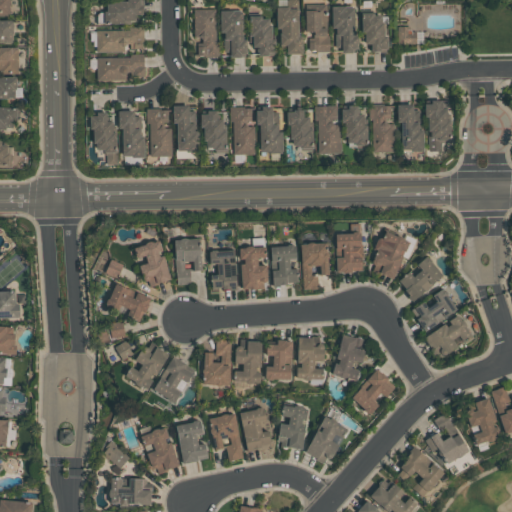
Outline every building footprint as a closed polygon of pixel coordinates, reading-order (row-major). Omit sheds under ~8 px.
[(0,0),(9,0),(9,16),(0,16),(0,0)] [(126,0),(140,0),(140,6),(142,6),(142,8),(143,8),(143,12),(142,12),(143,15),(134,15),(134,21),(130,21),(130,24),(104,25),(104,12),(106,12),(106,4),(112,4),(112,2),(126,2),(126,0)] [(305,5),(325,5),(325,29),(324,29),(324,35),(325,35),(325,36),(327,36),(328,52),(315,52),(315,51),(308,51),(308,38),(312,38),(312,32),(304,32),(304,11),(305,11),(305,5)] [(350,6),(350,8),(352,8),(353,36),(356,36),(356,49),(350,49),(350,53),(340,53),(340,48),(334,48),(334,28),(330,28),(330,7),(350,6)] [(287,8),(287,9),(297,9),(297,37),(301,37),(301,54),(285,54),(285,48),(279,48),(279,29),(275,29),(275,8),(287,8)] [(193,9),(214,9),(215,43),(218,43),(218,57),(203,57),(203,56),(196,56),(196,43),(201,43),(201,40),(198,38),(193,38),(193,9)] [(239,11),(239,12),(241,12),(241,40),(245,40),(245,54),(238,54),(238,58),(228,58),(228,52),(223,52),(223,33),(219,33),(219,11),(239,11)] [(372,16),(380,16),(380,23),(382,23),(382,37),(386,37),(386,50),(385,50),(385,52),(369,52),(369,45),(363,45),(363,39),(360,40),(360,16),(359,16),(359,13),(372,13),(372,16)] [(260,16),(260,19),(268,19),(268,25),(270,25),(271,39),(274,39),(274,52),(273,52),(273,56),(258,56),(258,52),(255,52),(255,49),(251,49),(251,42),(248,42),(248,17),(260,16)] [(0,21),(12,21),(12,35),(11,35),(11,43),(0,43),(0,21)] [(128,27),(142,27),(143,49),(129,49),(129,44),(123,44),(123,52),(96,52),(95,31),(128,30),(128,27)] [(396,27),(408,27),(408,30),(409,30),(410,31),(410,32),(411,32),(415,32),(415,44),(396,45),(396,27)] [(17,74),(0,74),(0,48),(17,48),(17,74)] [(129,55),(143,54),(143,76),(130,77),(130,72),(124,72),(124,80),(96,80),(96,58),(129,58),(129,55)] [(0,77),(15,77),(15,90),(13,90),(13,99),(0,99),(0,77)] [(445,100),(445,121),(448,121),(449,139),(450,138),(450,143),(439,143),(439,151),(427,151),(427,136),(429,136),(428,132),(426,132),(426,118),(423,118),(423,105),(430,105),(430,101),(445,100)] [(386,124),(392,124),(393,152),(371,153),(370,120),(367,120),(367,105),(389,105),(389,118),(385,119),(385,123),(386,124)] [(395,105),(411,105),(412,110),(418,110),(419,131),(422,131),(422,152),(409,152),(409,150),(400,151),(399,123),(396,123),(395,105)] [(171,106),(187,106),(187,111),(194,111),(194,132),(198,132),(198,152),(185,153),(185,151),(176,151),(175,124),(171,124),(171,106)] [(313,106),(335,106),(336,119),(331,119),(331,123),(332,124),(333,125),(339,125),(339,153),(317,153),(316,119),(313,119),(313,106)] [(347,106),(356,106),(356,110),(358,110),(358,113),(356,114),(356,115),(362,115),(362,126),(366,126),(366,146),(354,146),(354,143),(346,143),(346,137),(343,137),(343,123),(340,123),(339,110),(347,110),(347,106)] [(228,107),(241,107),(241,108),(250,108),(250,121),(245,121),(245,125),(247,127),(247,126),(253,126),(254,154),(232,154),(232,122),(228,122),(228,107)] [(260,107),(270,107),(270,112),(277,112),(278,132),(280,132),(281,154),(267,154),(267,153),(259,153),(258,125),(254,125),(254,111),(260,111),(260,107)] [(0,108),(18,109),(17,121),(14,120),(14,123),(11,122),(11,130),(4,129),(4,131),(0,130),(0,108)] [(145,109),(157,108),(157,110),(166,110),(167,123),(160,123),(160,125),(164,128),(170,128),(170,156),(149,156),(148,123),(145,123),(145,109)] [(285,113),(292,113),(292,110),(302,110),(302,118),(308,118),(308,129),(311,129),(311,149),(299,149),(299,146),(291,146),(291,139),(289,139),(289,126),(285,126),(285,113)] [(117,112),(133,111),(133,116),(140,116),(140,129),(140,136),(144,136),(144,158),(131,158),(131,157),(122,157),(121,129),(117,129),(117,112)] [(205,115),(205,111),(215,111),(215,115),(217,115),(218,118),(215,119),(215,120),(221,120),(221,131),(225,131),(225,149),(226,149),(226,151),(213,151),(213,149),(205,149),(205,142),(202,142),(202,128),(199,128),(198,115),(205,115)] [(95,117),(95,113),(105,113),(105,117),(108,117),(108,120),(106,120),(106,122),(111,122),(112,133),(115,133),(115,143),(113,144),(113,150),(116,150),(116,165),(106,165),(106,155),(103,153),(103,151),(95,151),(95,144),(93,144),(92,130),(89,130),(89,117),(95,117)] [(0,146),(6,147),(5,154),(11,155),(10,167),(0,166),(0,146)] [(403,253),(399,251),(397,256),(401,258),(391,280),(367,269),(375,250),(374,249),(373,248),(373,246),(374,243),(375,241),(377,239),(378,239),(380,240),(384,232),(395,237),(396,237),(397,237),(398,237),(399,237),(399,238),(400,238),(401,239),(402,239),(402,240),(402,241),(407,243),(403,253)] [(333,235),(350,234),(352,233),(356,233),(357,234),(358,234),(359,247),(360,247),(361,257),(359,257),(360,271),(350,271),(350,273),(341,274),(341,273),(335,273),(333,235)] [(172,241),(177,241),(178,241),(180,239),(181,239),(182,239),(183,239),(185,240),(197,239),(199,271),(192,272),(191,262),(183,263),(183,269),(188,269),(190,284),(175,285),(173,251),(172,241)] [(131,249),(143,245),(144,244),(146,243),(149,242),(151,243),(157,241),(160,251),(156,253),(157,258),(162,257),(169,280),(143,288),(137,266),(145,264),(143,257),(134,259),(131,249)] [(325,244),(327,275),(318,276),(318,266),(310,267),(310,275),(316,274),(317,289),(302,290),(299,246),(305,245),(307,244),(308,243),(309,243),(311,243),(312,244),(314,245),(325,244)] [(269,248),(285,246),(287,245),(291,245),(292,246),(293,246),(295,259),(287,259),(288,270),(295,269),(296,283),(285,283),(285,285),(278,285),(278,287),(272,288),(269,248)] [(264,258),(256,259),(256,266),(265,266),(266,280),(262,280),(263,289),(240,290),(238,265),(242,265),(242,260),(238,260),(237,249),(243,249),(245,248),(247,247),(248,247),(251,247),(252,247),(252,248),(253,249),(263,248),(264,258)] [(216,252),(232,251),(235,290),(228,291),(227,290),(221,290),(221,289),(210,290),(209,276),(215,276),(215,265),(208,266),(207,254),(210,251),(214,251),(216,252)] [(425,257),(441,276),(412,301),(403,291),(404,289),(397,281),(407,273),(411,278),(420,271),(415,265),(425,257)] [(109,259),(122,265),(116,279),(103,273),(109,259)] [(149,299),(138,323),(125,317),(128,310),(119,306),(116,312),(103,307),(114,283),(127,289),(124,296),(132,300),(135,293),(149,299)] [(441,289),(455,310),(423,332),(415,319),(416,318),(410,310),(422,302),(426,308),(435,302),(431,296),(441,289)] [(0,290),(14,290),(15,303),(18,302),(19,316),(0,316),(0,290)] [(456,316),(459,321),(460,321),(461,322),(462,322),(463,323),(463,324),(464,324),(464,325),(464,326),(464,327),(464,328),(471,337),(461,344),(457,337),(450,341),(455,348),(443,356),(442,356),(441,356),(440,356),(440,355),(439,355),(439,354),(438,353),(438,352),(434,355),(423,338),(443,325),(445,328),(449,325),(447,322),(456,316)] [(121,321),(124,336),(110,339),(107,324),(121,321)] [(0,325),(13,326),(12,333),(15,333),(14,344),(16,344),(15,354),(0,352),(0,325)] [(354,339),(354,338),(362,340),(361,344),(364,345),(359,364),(351,362),(349,369),(357,371),(354,381),(330,374),(333,364),(336,365),(338,360),(334,359),(341,335),(354,339)] [(310,336),(318,337),(318,345),(319,345),(320,346),(321,346),(321,347),(322,347),(321,362),(313,362),(313,369),(321,370),(321,380),(295,379),(295,369),(299,369),(299,364),(295,364),(296,338),(310,339),(310,336)] [(259,368),(254,368),(254,373),(258,373),(258,384),(232,383),(232,372),(241,372),(241,365),(233,364),(233,349),(234,348),(235,348),(236,347),(237,347),(238,347),(238,348),(239,348),(239,339),(245,339),(245,342),(260,343),(259,368)] [(113,348),(125,340),(133,353),(121,361),(113,348)] [(213,356),(214,340),(230,341),(227,386),(200,385),(202,353),(211,353),(210,363),(220,363),(220,357),(213,356)] [(275,341),(290,342),(288,381),(263,380),(264,366),(270,366),(271,357),(264,356),(265,345),(275,346),(275,341)] [(123,377),(128,368),(136,372),(140,366),(132,361),(140,349),(150,355),(155,348),(167,356),(154,377),(150,375),(147,379),(151,381),(145,390),(123,377)] [(184,364),(184,365),(193,370),(185,384),(179,380),(173,389),(179,393),(173,404),(151,390),(172,356),(184,364)] [(375,370),(394,387),(383,398),(378,394),(371,402),(376,406),(368,415),(349,399),(375,370)] [(487,392),(503,386),(508,401),(511,399),(511,432),(503,436),(487,392)] [(494,423),(490,424),(492,429),(496,428),(499,438),(474,446),(471,436),(479,433),(476,426),(468,429),(464,414),(464,413),(464,412),(465,412),(466,411),(467,411),(468,411),(469,412),(470,412),(470,413),(471,413),(475,412),(472,404),(486,400),(494,423)] [(281,406),(292,408),(293,407),(294,407),(295,407),(296,407),(297,407),(298,407),(299,407),(300,408),(300,409),(301,409),(306,410),(304,421),(301,420),(300,425),(303,425),(300,450),(279,447),(280,442),(276,441),(278,424),(287,425),(288,418),(279,417),(281,406)] [(255,409),(259,409),(261,410),(262,409),(265,422),(258,423),(260,433),(267,432),(269,444),(259,447),(259,449),(245,452),(238,414),(253,411),(255,409)] [(232,415),(241,457),(228,460),(225,446),(230,444),(228,439),(220,440),(221,449),(213,450),(207,420),(218,418),(218,417),(219,417),(219,416),(220,416),(221,416),(222,415),(223,415),(224,415),(225,415),(225,416),(226,416),(232,415)] [(0,418),(8,419),(6,446),(0,445),(0,418)] [(323,418),(329,421),(329,420),(330,420),(331,420),(332,420),(332,421),(333,421),(334,422),(335,422),(335,423),(335,424),(336,424),(336,425),(346,431),(341,440),(333,435),(329,442),(337,446),(331,457),(330,458),(330,459),(329,460),(328,460),(327,460),(326,460),(325,460),(325,459),(321,464),(304,454),(315,431),(318,433),(321,429),(318,427),(323,418)] [(192,422),(196,421),(197,421),(199,421),(201,434),(195,436),(196,445),(204,444),(206,459),(196,461),(196,462),(182,465),(174,426),(191,423),(192,422)] [(158,430),(163,429),(167,439),(163,440),(165,445),(169,443),(177,467),(158,474),(156,468),(156,469),(155,469),(154,470),(153,470),(152,470),(151,470),(150,469),(149,468),(149,467),(149,466),(149,465),(148,465),(145,455),(153,452),(150,444),(142,447),(139,437),(150,433),(150,432),(151,432),(151,431),(152,431),(152,430),(153,430),(154,430),(155,430),(156,430),(157,430),(158,430)] [(58,431),(71,431),(71,443),(58,443),(58,431)] [(444,467),(434,450),(430,453),(422,440),(435,433),(440,443),(456,433),(468,453),(444,467)] [(109,441),(128,457),(118,469),(99,453),(109,441)] [(404,459),(408,454),(407,453),(411,448),(441,475),(420,498),(411,490),(420,480),(412,473),(403,483),(397,477),(401,472),(398,469),(405,461),(404,459)] [(108,478),(150,479),(149,506),(107,505),(108,478)] [(386,484),(388,481),(401,493),(396,499),(402,504),(407,498),(415,505),(408,511),(390,511),(389,511),(388,511),(384,511),(367,497),(382,480),(386,484)] [(0,511),(0,498),(32,501),(30,511),(0,511)] [(355,511),(365,501),(376,511),(355,511)]
